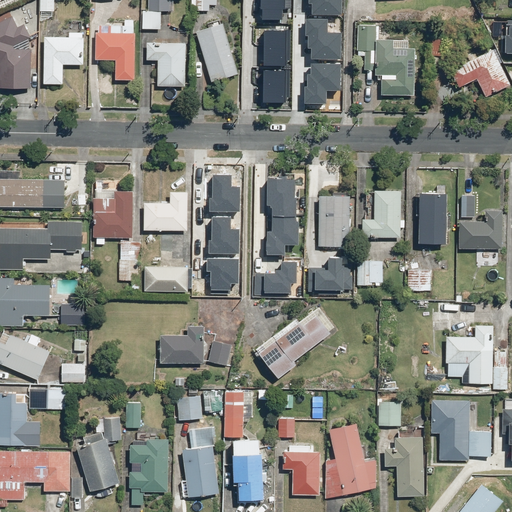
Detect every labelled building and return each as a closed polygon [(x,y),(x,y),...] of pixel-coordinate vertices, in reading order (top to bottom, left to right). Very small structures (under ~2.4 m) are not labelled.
[(54,0),(40,0),(40,20),(55,20),(54,0)] [(174,0),(147,0),(147,10),(143,10),(142,30),(160,31),(161,12),(174,13),(174,0)] [(217,6),(217,0),(191,0),(191,11),(210,12),(210,6),(217,6)] [(265,0),(246,0),(246,9),(265,9),(265,0)] [(333,0),(301,0),(301,20),(333,21),(333,0)] [(98,32),(96,32),(95,60),(116,60),(115,80),(135,80),(135,32),(133,32),(133,19),(124,19),(124,25),(98,25),(98,32)] [(223,23),(196,31),(211,81),(239,74),(223,23)] [(381,75),(381,95),(414,95),(415,48),(393,48),(393,39),(379,39),(379,25),(358,25),(357,56),(365,56),(364,70),(375,70),(375,75),(381,75)] [(252,36),(249,36),(249,54),(260,54),(260,83),(266,83),(266,91),(283,91),(283,83),(287,84),(288,26),(266,26),(266,28),(252,28),(252,36)] [(0,82),(23,83),(23,68),(26,68),(27,54),(14,37),(7,42),(0,32),(0,82)] [(69,37),(44,36),(43,84),(62,84),(63,64),(84,65),(84,37),(82,37),(82,32),(69,32),(69,37)] [(335,41),(296,40),(296,58),(307,58),(307,83),(335,84),(335,41)] [(186,43),(147,42),(146,60),(158,60),(157,86),(185,86),(186,43)] [(450,70),(458,87),(477,78),(486,97),(510,84),(493,49),(450,70)] [(47,179),(0,178),(0,206),(46,207),(47,179)] [(235,187),(208,187),(208,203),(198,203),(198,213),(196,213),(196,230),(213,230),(213,239),(231,239),(231,230),(235,230),(235,187)] [(114,197),(93,197),(93,237),(133,238),(133,190),(114,190),(114,197)] [(401,190),(374,190),(374,218),(362,218),(362,237),(401,238),(401,190)] [(144,203),(144,230),(187,230),(188,191),(170,191),(170,203),(144,203)] [(279,193),(259,192),(257,239),(296,241),(297,214),(278,213),(279,193)] [(447,193),(419,192),(418,243),(446,243),(447,193)] [(89,195),(76,194),(75,215),(89,215),(89,195)] [(350,195),(319,195),(318,246),(349,247),(350,195)] [(474,217),(475,196),(461,195),(460,217),(474,217)] [(459,221),(459,248),(502,249),(502,210),(485,209),(485,221),(459,221)] [(48,228),(0,227),(0,269),(23,270),(23,259),(51,259),(51,249),(66,249),(66,252),(76,252),(76,249),(82,249),(82,221),(48,221),(48,228)] [(120,241),(118,280),(131,281),(131,289),(139,289),(141,242),(120,241)] [(382,286),(383,250),(372,249),(372,260),(357,259),(357,285),(382,286)] [(239,258),(216,257),(215,278),(238,280),(239,258)] [(144,266),(144,291),(188,291),(188,267),(144,266)] [(431,270),(408,269),(407,290),(430,291),(431,270)] [(50,316),(50,284),(14,284),(14,277),(0,277),(0,325),(23,326),(23,315),(50,316)] [(355,286),(346,286),(346,298),(354,299),(355,286)] [(449,301),(443,301),(443,311),(438,311),(438,321),(449,321),(449,301)] [(85,303),(61,302),(60,323),(84,324),(85,303)] [(299,321),(258,353),(278,378),(296,364),(294,361),(330,332),(316,314),(302,325),(299,321)] [(160,334),(160,362),(204,363),(204,326),(188,325),(187,334),(160,334)] [(475,336),(446,336),(445,362),(448,362),(448,376),(462,376),(462,381),(469,381),(469,383),(493,383),(493,325),(475,325),(475,336)] [(1,331),(0,334),(0,363),(38,379),(50,351),(37,346),(41,338),(32,334),(28,342),(11,334),(10,335),(1,331)] [(233,343),(213,338),(208,361),(227,366),(233,343)] [(86,339),(74,339),(74,349),(86,350),(86,339)] [(87,363),(62,362),(61,382),(86,383),(87,363)] [(30,386),(29,398),(48,399),(47,409),(66,410),(67,388),(30,386)] [(244,391),(225,391),(225,437),(243,437),(244,391)] [(0,392),(0,444),(27,445),(27,402),(16,402),(16,392),(0,392)] [(296,394),(284,394),(283,408),(295,408),(296,394)] [(200,395),(177,396),(178,420),(202,418),(200,395)] [(469,431),(470,400),(432,400),(431,433),(440,433),(439,460),(469,460),(469,455),(491,456),(491,431),(469,431)] [(401,401),(378,401),(378,425),(401,426),(401,401)] [(141,429),(142,403),(127,402),(126,428),(141,429)] [(511,408),(503,408),(502,432),(506,432),(505,443),(511,443),(511,459),(511,458),(511,408)] [(104,438),(76,446),(90,491),(120,483),(108,444),(122,442),(120,417),(103,418),(104,438)] [(356,423),(329,429),(335,458),(326,460),(326,499),(376,487),(376,459),(365,462),(356,423)] [(192,448),(182,449),(188,497),(219,493),(213,446),(215,446),(213,435),(216,435),(215,427),(212,427),(189,430),(192,448)] [(424,495),(422,436),(395,437),(395,447),(384,448),(385,466),(396,466),(397,496),(424,495)] [(167,492),(168,438),(146,438),(146,444),(130,444),(129,462),(141,463),(141,471),(129,471),(129,487),(132,488),(132,504),(143,505),(143,491),(167,492)] [(233,454),(232,454),(233,482),(238,481),(238,499),(263,499),(262,453),(258,453),(258,442),(233,443),(233,454)] [(71,451),(0,449),(0,499),(24,500),(25,482),(44,482),(44,491),(70,491),(71,451)] [(320,495),(320,451),(283,450),(283,469),(293,469),(292,494),(320,495)] [(494,511),(503,501),(481,483),(465,503),(458,497),(446,511),(494,511)]
